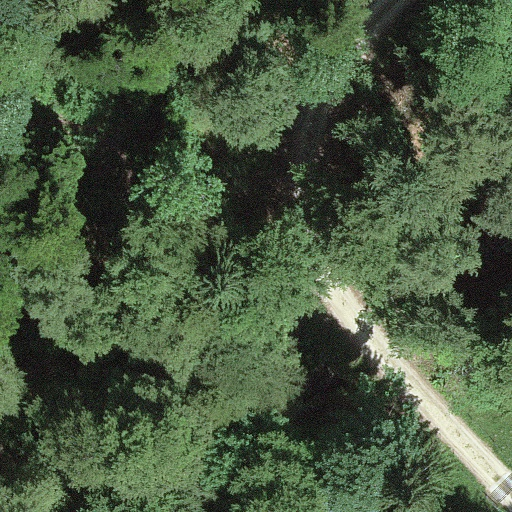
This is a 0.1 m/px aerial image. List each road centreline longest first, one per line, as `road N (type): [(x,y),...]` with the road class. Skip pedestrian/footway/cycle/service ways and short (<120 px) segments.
road 1 (track): [(298,212),(310,256),(422,387),(511,474)]
road 2 (track): [(382,0),(365,15),(298,212)]
